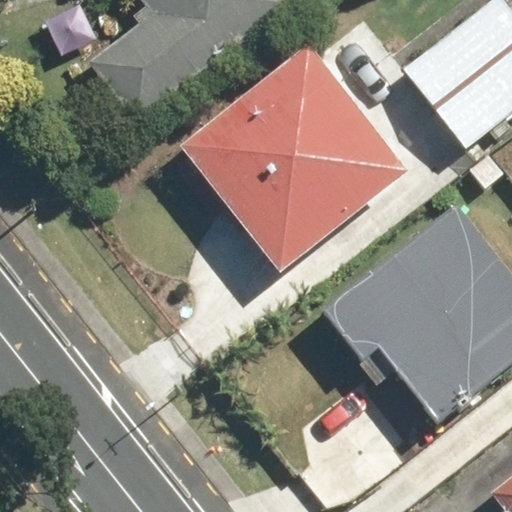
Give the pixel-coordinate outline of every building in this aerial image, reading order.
[(295,0),(158,0),(173,19),(112,66),(150,115),(297,2),(295,0)] [(412,72),(468,145),(511,111),(511,14),(503,3),(412,72)] [(183,137),(280,269),(414,170),(317,39),(183,137)] [(511,355),(511,281),(464,214),(335,305),(418,422),(511,355)] [(511,511),(511,492),(497,505),(502,511),(511,511)]
